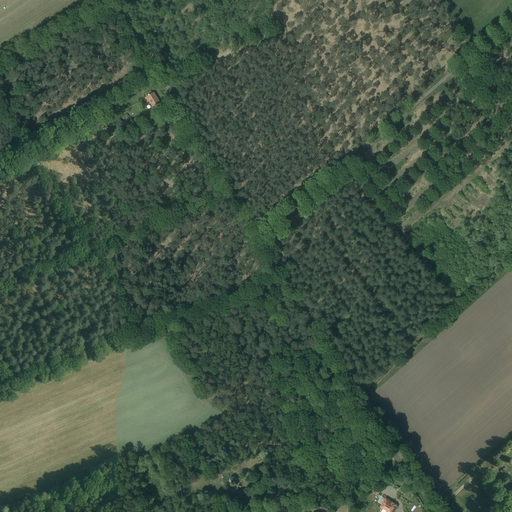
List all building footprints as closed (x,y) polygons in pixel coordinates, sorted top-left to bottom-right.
[(137,81),(127,87),(130,92),(140,86),(137,81)] [(154,108),(156,106),(160,104),(153,92),(144,98),(146,102),(150,100),(154,108)] [(117,115),(126,109),(124,106),(111,113),(113,117),(117,115)] [(511,476),(504,467),(499,471),(508,480),(511,476)] [(379,507),(387,511),(392,511),(396,505),(384,499),(379,507)]
